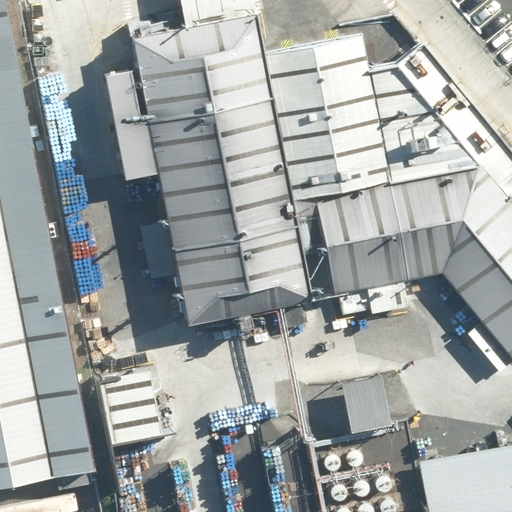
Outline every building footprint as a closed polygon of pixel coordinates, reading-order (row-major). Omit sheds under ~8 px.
[(150,169),(180,320),(307,295),(298,249),(321,244),(330,291),(439,269),(511,358),(511,151),(420,39),(394,60),(367,65),(360,29),(258,49),(248,0),(174,0),(179,22),(148,28),(146,18),(125,22),(127,32),(123,33),(139,116),(134,117),(124,65),(98,71),(118,175),(150,169)] [(0,480),(52,471),(55,486),(87,480),(84,465),(88,464),(0,6),(0,480)] [(163,275),(154,221),(134,225),(143,278),(163,275)] [(104,439),(155,429),(143,365),(91,375),(104,439)] [(338,381),(346,429),(385,422),(377,374),(338,381)] [(361,462),(362,460),(363,456),(363,453),(361,451),(358,449),(355,448),(352,449),(349,450),(347,453),(347,456),(347,459),(349,462),(352,464),(355,465),(358,464),(361,462)] [(338,467),(340,464),(340,461),(340,458),(338,455),(335,453),(332,452),(329,453),(326,455),(324,457),(324,461),(324,464),(326,466),(329,468),(332,469),(335,468),(338,467)] [(388,487),(390,485),(390,482),(390,478),(388,476),(385,474),(382,473),(379,474),(376,475),(374,478),(374,481),(374,484),(376,487),(379,489),(382,490),(385,489),(388,487)] [(365,491),(367,488),(368,485),(367,482),(366,479),(363,477),(360,477),(357,477),(354,479),(352,482),(351,485),(352,488),(354,491),(356,493),(359,493),(363,493),(365,491)] [(343,495),(344,493),(345,490),(345,486),(343,484),(340,482),(337,481),(334,482),(331,484),(329,486),(328,489),(329,492),(331,495),(333,497),(337,498),(340,497),(343,495)] [(390,511),(392,511),(394,508),(395,505),(394,502),(393,499),(390,497),(387,497),(384,497),(381,499),(379,501),(378,505),(379,508),(381,511),(382,511),(390,511)] [(371,511),(372,511),(373,509),(372,505),(370,503),(368,501),(365,500),(361,501),(359,502),(357,505),(356,508),(357,511),(356,511),(371,511)]
